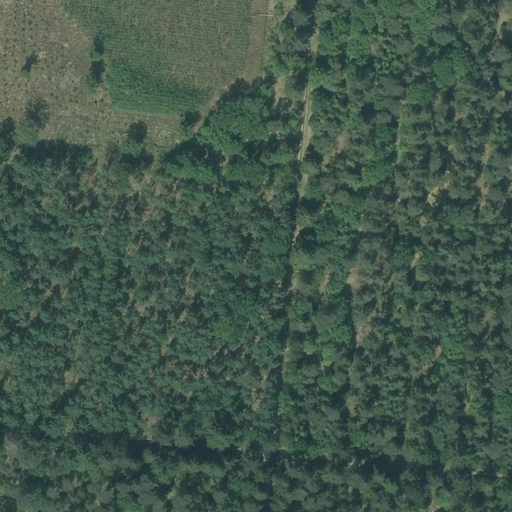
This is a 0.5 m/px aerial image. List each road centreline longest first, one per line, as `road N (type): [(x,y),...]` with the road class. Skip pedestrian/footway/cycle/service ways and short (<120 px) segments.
road 1 (track): [(511,208),(0,163)]
road 2 (track): [(306,0),(266,452)]
road 3 (track): [(266,452),(0,430)]
road 4 (track): [(511,477),(266,452)]
